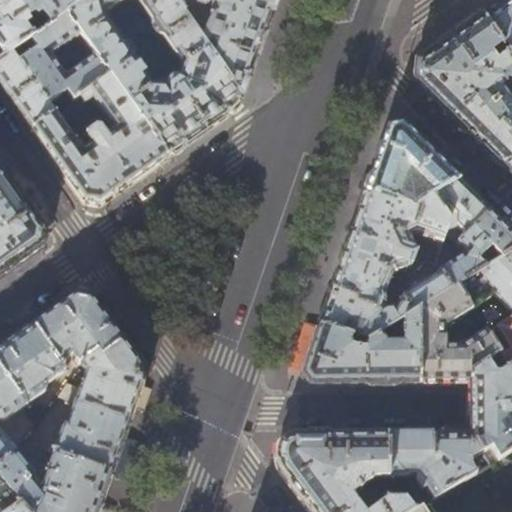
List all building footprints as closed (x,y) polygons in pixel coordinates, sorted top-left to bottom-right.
[(0,0),(0,62),(11,55),(29,42),(34,39),(26,29),(31,26),(38,37),(66,17),(90,0),(0,0)] [(178,11),(170,0),(90,0),(66,17),(109,77),(166,159),(201,134),(232,112),(234,110),(236,105),(239,99),(202,45),(178,11)] [(170,0),(178,11),(187,4),(189,6),(193,5),(193,6),(194,7),(195,8),(196,8),(197,9),(199,9),(201,8),(202,8),(203,7),(204,6),(205,5),(207,7),(209,14),(214,25),(207,26),(208,31),(206,32),(204,34),(203,36),(202,37),(202,39),(201,41),(201,43),(202,45),(239,99),(257,46),(273,0),(170,0)] [(511,0),(495,0),(484,8),(511,47),(511,0)] [(511,67),(511,47),(484,8),(447,34),(418,55),(417,62),(416,70),(459,113),(502,155),(511,148),(511,93),(507,87),(504,85),(499,77),(511,67)] [(34,39),(29,42),(36,52),(18,65),(11,55),(0,62),(0,85),(12,102),(32,131),(54,115),(48,106),(66,93),(72,103),(78,99),(109,77),(66,17),(38,37),(34,39)] [(166,159),(109,77),(78,99),(83,107),(92,101),(114,131),(105,137),(100,129),(97,128),(88,135),(87,139),(92,146),(83,152),(56,114),(54,115),(32,131),(60,171),(83,203),(100,206),(132,183),(166,159)] [(376,162),(365,194),(406,207),(414,185),(428,200),(431,198),(458,181),(432,155),(402,126),(387,129),(376,162)] [(511,148),(502,155),(511,165),(511,148)] [(0,171),(0,275),(13,267),(40,247),(43,232),(7,182),(0,171)] [(458,181),(431,198),(447,225),(444,235),(455,246),(457,244),(488,211),(471,194),(458,181)] [(447,225),(431,198),(428,200),(413,210),(406,207),(365,194),(349,240),(331,292),(356,300),(356,303),(375,310),(383,306),(384,301),(382,294),(390,276),(392,275),(393,272),(409,268),(414,256),(413,238),(422,237),(442,243),(443,239),(444,235),(447,225)] [(488,211),(457,244),(458,246),(465,253),(460,259),(439,272),(440,274),(451,291),(455,289),(483,272),(476,264),(490,249),(501,261),(511,253),(511,234),(502,225),(488,211)] [(455,246),(444,235),(443,239),(454,250),(458,246),(457,244),(455,246)] [(223,246),(215,243),(210,258),(218,260),(223,246)] [(511,253),(501,261),(483,272),(455,289),(469,311),(492,296),(511,315),(511,253)] [(417,313),(451,291),(440,274),(401,298),(391,313),(386,312),(383,306),(375,310),(356,303),(356,300),(331,292),(325,309),(319,327),(367,343),(372,340),(401,322),(417,313)] [(469,311),(455,289),(451,291),(417,313),(419,385),(444,385),(469,385),(470,385),(469,373),(485,362),(497,354),(495,351),(489,342),(485,335),(483,332),(460,346),(443,347),(443,327),(469,311)] [(10,342),(0,348),(0,371),(25,407),(47,391),(44,385),(61,373),(62,372),(62,371),(62,370),(62,368),(62,367),(62,366),(61,365),(60,364),(59,364),(72,355),(78,363),(95,352),(100,358),(122,342),(90,299),(75,296),(53,311),(10,342)] [(419,385),(417,313),(401,322),(400,346),(383,346),(381,344),(379,342),(378,341),(377,340),(375,340),(374,340),(372,340),(367,343),(319,327),(310,353),(302,376),(310,386),(362,386),(419,385)] [(495,351),(497,354),(507,369),(511,377),(511,318),(485,335),(489,342),(499,336),(504,344),(495,351)] [(137,363),(122,342),(100,358),(95,352),(78,363),(85,373),(75,403),(127,423),(134,404),(141,383),(141,379),(141,375),(140,372),(139,368),(137,363)] [(491,374),(485,362),(469,373),(470,385),(469,385),(469,410),(469,434),(481,454),(489,449),(496,461),(511,451),(511,424),(508,417),(511,413),(511,377),(507,369),(497,375),(491,374)] [(0,473),(19,458),(0,434),(0,423),(2,424),(25,407),(0,371),(0,473)] [(122,438),(127,423),(75,403),(66,429),(63,429),(53,455),(109,475),(110,474),(117,451),(122,438)] [(428,435),(386,435),(387,479),(405,479),(407,478),(409,477),(416,477),(431,501),(468,478),(469,479),(473,476),(469,469),(469,460),(471,461),(481,454),(469,434),(428,435)] [(387,479),(386,435),(333,436),(293,436),(290,437),(287,438),(285,439),(283,440),(281,442),(279,444),(278,448),(276,453),(276,456),(276,459),(276,462),(277,464),(278,467),(279,469),(280,472),(310,511),(413,511),(400,491),(371,511),(364,511),(351,496),(374,478),(387,479)] [(121,478),(133,442),(122,438),(117,451),(110,474),(121,478)] [(511,451),(496,461),(511,485),(511,451)] [(96,511),(109,475),(53,455),(43,484),(42,486),(42,488),(43,490),(44,492),(40,495),(31,484),(33,482),(34,480),(34,477),(33,475),(19,458),(0,473),(0,481),(20,506),(24,511),(96,511)] [(0,511),(11,511),(20,506),(0,481),(0,511)]
